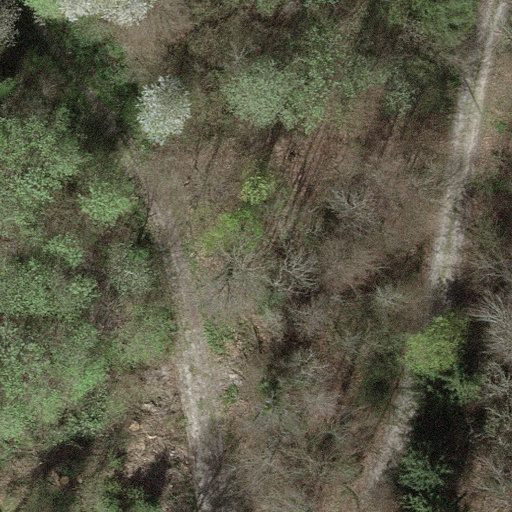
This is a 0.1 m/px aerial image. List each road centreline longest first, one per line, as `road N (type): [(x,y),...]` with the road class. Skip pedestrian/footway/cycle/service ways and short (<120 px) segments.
road 1 (track): [(29,0),(128,156),(175,275),(218,511)]
road 2 (track): [(389,511),(445,105),(485,0)]
